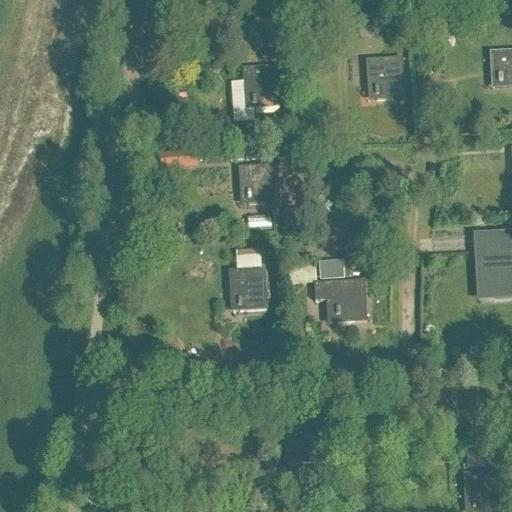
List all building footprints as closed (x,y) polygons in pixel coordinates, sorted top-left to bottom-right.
[(272,37),(274,62),(292,60),(289,35),(287,35),(286,26),(275,27),(276,37),(272,37)] [(511,56),(492,58),(494,95),(511,94),(511,56)] [(402,63),(366,66),(369,107),(405,105),(402,63)] [(280,71),(243,74),(246,115),(282,112),(280,71)] [(168,155),(168,172),(202,171),(202,155),(168,155)] [(275,171),(241,173),(243,210),(277,208),(275,171)] [(511,237),(508,237),(509,254),(482,256),(483,278),(493,277),(495,302),(511,300),(511,237)] [(321,265),(323,284),(348,283),(347,263),(321,265)] [(267,275),(231,276),(233,317),(269,316),(267,275)] [(327,307),(328,328),(367,325),(365,283),(316,286),(317,308),(327,307)] [(321,429),(285,431),(287,471),(322,469),(321,429)] [(500,511),(498,478),(463,480),(465,511),(500,511)]
